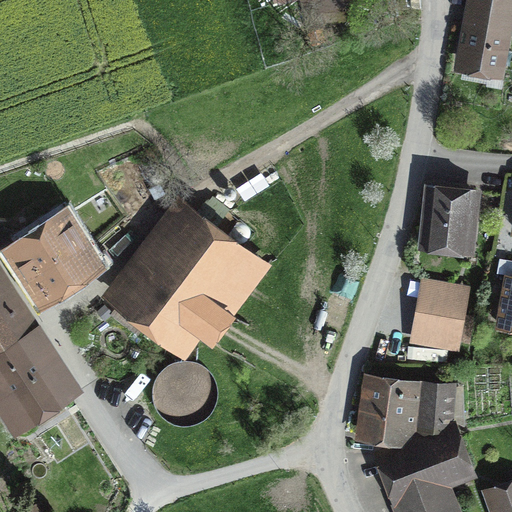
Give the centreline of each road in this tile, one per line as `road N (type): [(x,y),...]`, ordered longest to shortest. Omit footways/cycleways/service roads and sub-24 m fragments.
road 1 (residential): [(348,511),(329,449),(338,388),(413,153),(435,0)]
road 2 (track): [(205,189),(430,52)]
road 3 (track): [(227,330),(338,388)]
